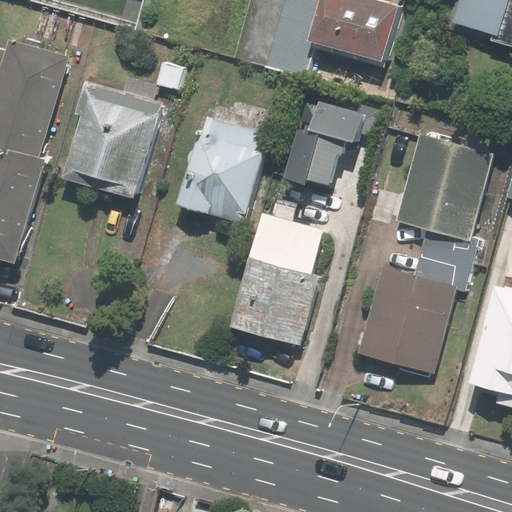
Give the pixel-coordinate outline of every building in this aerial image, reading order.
[(409,11),(370,0),(336,0),(324,44),(395,64),(409,11)] [(511,0),(471,0),(466,18),(511,30),(509,40),(511,41),(511,0)] [(0,250),(33,259),(84,52),(22,36),(0,125),(0,250)] [(136,72),(132,85),(97,75),(87,111),(96,114),(80,174),(155,194),(179,100),(167,97),(171,84),(188,89),(196,60),(171,54),(164,80),(136,72)] [(377,141),(386,106),(339,93),(330,126),(312,122),(299,172),(350,185),(362,137),(377,141)] [(264,219),(288,131),(221,112),(196,200),(264,219)] [(410,216),(438,223),(483,235),(508,135),(478,127),(475,138),(433,127),(410,216)] [(327,269),(339,224),(279,208),(248,322),(315,341),(334,271),(327,269)] [(438,223),(425,271),(469,282),(480,285),(493,237),(483,235),(438,223)] [(375,349),(448,367),(469,282),(425,271),(397,264),(375,349)] [(511,307),(494,375),(511,379),(511,307)]
